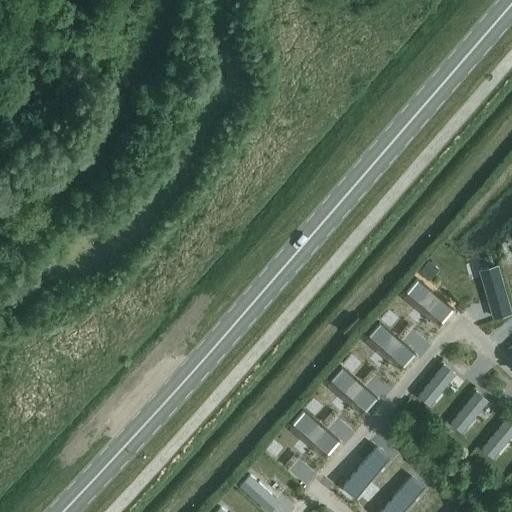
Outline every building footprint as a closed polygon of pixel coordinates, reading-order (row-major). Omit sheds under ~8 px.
[(511,310),(498,264),(479,269),(494,318),(511,312),(511,310)] [(453,309),(416,278),(406,290),(443,321),(453,309)] [(415,354),(379,321),(368,333),(404,365),(415,354)] [(375,386),(387,373),(356,345),(344,358),(375,386)] [(444,363),(418,395),(430,405),(456,373),(444,363)] [(377,397),(341,366),(330,378),(366,409),(377,397)] [(477,390),(451,422),(462,432),(489,400),(477,390)] [(339,441),(303,409),(293,421),(329,453),(339,441)] [(511,419),(508,416),(482,448),(494,457),(511,435),(511,419)] [(278,436),(267,448),(297,476),(309,464),(278,436)] [(343,485),(355,495),(389,456),(377,445),(343,485)] [(250,474),(239,486),(269,511),(280,501),(250,474)] [(380,511),(401,511),(424,485),(412,475),(380,511)]
